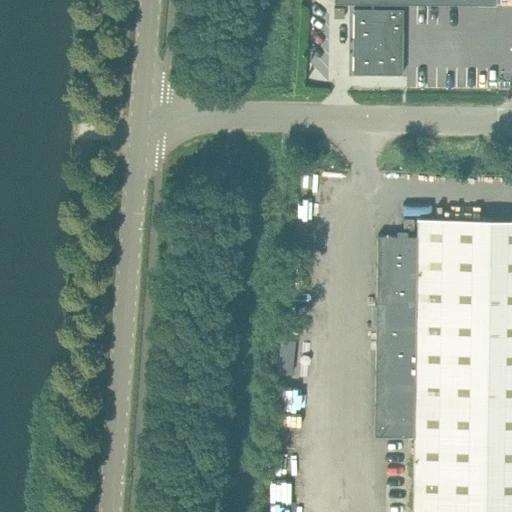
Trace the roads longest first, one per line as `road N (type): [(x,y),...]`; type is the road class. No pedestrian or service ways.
road 1 (unclassified): [(113,511),(141,117)]
road 2 (unclassified): [(511,121),(141,117)]
